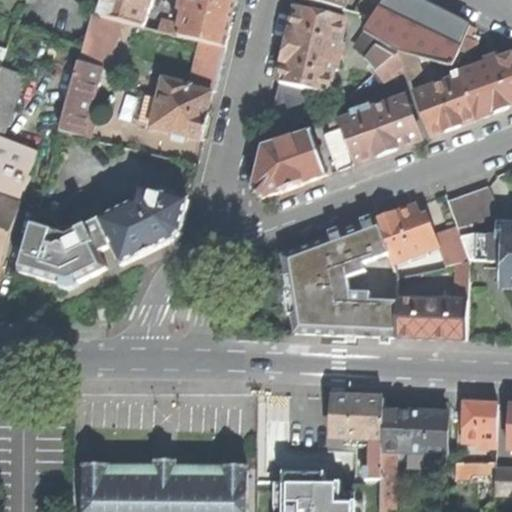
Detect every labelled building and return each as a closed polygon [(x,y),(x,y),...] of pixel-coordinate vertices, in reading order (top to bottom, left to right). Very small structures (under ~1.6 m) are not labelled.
[(108,0),(104,18),(123,23),(135,26),(147,29),(154,0),(108,0)] [(187,15),(182,38),(202,43),(228,49),(237,9),(239,0),(184,0),(181,14),(187,15)] [(306,0),(309,1),(345,10),(347,0),(306,0)] [(363,0),(363,1),(378,10),(383,0),(363,0)] [(429,5),(419,0),(383,0),(378,10),(374,18),(366,33),(400,53),(416,58),(445,65),(454,68),(465,38),(471,40),(476,29),(429,5)] [(374,18),(378,10),(363,1),(356,13),(374,18)] [(290,44),(280,84),(310,91),(329,96),(335,71),(338,72),(344,49),(341,48),(347,23),(299,12),(298,11),(290,44)] [(102,70),(110,72),(123,23),(104,18),(93,16),(85,48),(80,64),(102,70)] [(163,20),(160,32),(176,36),(179,24),(163,20)] [(406,70),(400,53),(366,33),(360,52),(385,82),(406,70)] [(223,71),(228,49),(202,43),(194,78),(192,87),(192,89),(213,94),(214,91),(218,92),(223,71)] [(0,69),(2,70),(10,51),(0,48),(0,69)] [(406,70),(410,81),(423,77),(416,58),(400,53),(406,70)] [(462,78),(478,122),(511,108),(511,56),(502,61),(500,56),(493,59),(488,61),(485,62),(487,66),(461,76),(462,78)] [(445,65),(416,58),(423,77),(442,72),(445,65)] [(100,77),(102,70),(80,64),(66,115),(88,121),(100,77)] [(2,70),(0,77),(0,121),(8,124),(25,78),(2,70)] [(100,77),(111,80),(113,73),(110,72),(102,70),(100,77)] [(194,78),(167,72),(165,81),(192,87),(194,78)] [(453,75),(455,81),(462,78),(461,76),(460,73),(453,75)] [(416,96),(431,138),(439,136),(457,129),(478,122),(462,78),(455,81),(416,96)] [(192,89),(192,87),(165,81),(153,130),(203,142),(205,143),(208,129),(212,116),(208,115),(213,94),(192,89)] [(280,84),(273,115),(303,123),(310,91),(280,84)] [(341,124),(343,129),(357,166),(389,154),(422,142),(406,100),(374,112),(371,106),(353,113),(355,118),(341,124)] [(88,121),(66,115),(62,132),(91,140),(95,123),(88,121)] [(339,167),(341,172),(357,166),(343,129),(327,135),(339,167)] [(255,191),(263,200),(293,189),(328,176),(312,135),(265,150),(255,191)] [(0,203),(20,210),(31,178),(29,178),(38,153),(2,138),(0,144),(0,203)] [(459,229),(459,230),(473,225),(499,216),(489,187),(449,202),(459,229)] [(138,204),(101,222),(112,245),(123,268),(182,239),(186,221),(190,203),(142,191),(138,204)] [(0,259),(5,261),(23,211),(20,210),(0,203),(0,259)] [(379,221),(395,263),(439,247),(435,238),(430,225),(424,227),(417,207),(379,221)] [(395,263),(379,221),(284,256),(287,277),(284,277),(285,291),(277,292),(279,304),(288,302),(289,315),(293,315),(296,336),(346,337),(397,339),(399,299),(400,277),(395,263)] [(34,227),(20,274),(64,286),(78,285),(109,270),(100,251),(112,245),(101,222),(69,237),(34,227)] [(459,230),(462,239),(476,234),(473,225),(459,230)] [(459,230),(459,229),(435,238),(439,247),(442,257),(466,248),(462,239),(459,230)] [(476,234),(462,239),(466,248),(471,263),(476,261),(477,236),(476,234)] [(476,261),(507,263),(507,237),(477,236),(476,261)] [(471,263),(466,248),(442,257),(447,269),(458,266),(471,263)] [(458,266),(457,292),(470,292),(471,263),(458,266)] [(457,292),(457,301),(470,302),(470,292),(457,292)] [(399,299),(397,339),(431,341),(468,342),(470,302),(457,301),(399,299)] [(335,399),(334,439),(373,440),(385,441),(385,413),(386,401),(360,400),(335,399)] [(466,405),(465,442),(499,443),(500,406),(481,405),(466,405)] [(385,413),(385,441),(384,453),(399,453),(449,455),(450,415),(417,414),(385,413)] [(384,476),(384,453),(385,441),(373,440),(373,475),(384,476)] [(398,504),(399,453),(384,453),(384,476),(384,480),(384,504),(398,504)] [(87,501),(86,511),(249,511),(250,503),(250,470),(250,469),(225,469),(225,470),(178,470),(179,465),(179,463),(166,463),(159,463),(159,465),(159,470),(112,470),(112,468),(87,468),(87,470),(87,501)] [(473,477),(498,476),(498,471),(498,463),(473,464),(473,477)] [(473,477),(473,464),(457,464),(457,480),(473,480),(473,477)] [(369,511),(369,494),(359,494),(348,494),(348,476),(331,476),(331,468),(284,468),(284,511),(369,511)] [(498,476),(497,496),(511,496),(511,471),(498,471),(498,476)]
